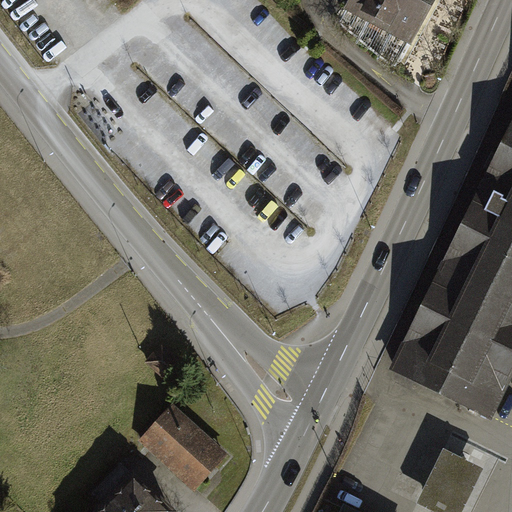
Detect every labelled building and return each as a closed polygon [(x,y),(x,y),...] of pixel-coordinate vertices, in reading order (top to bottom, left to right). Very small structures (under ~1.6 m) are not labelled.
[(351,0),(338,25),(394,56),(424,0),(351,0)] [(511,126),(393,368),(491,416),(511,372),(511,126)] [(148,362),(168,380),(182,365),(162,347),(148,362)] [(142,441),(195,489),(225,455),(172,408),(142,441)] [(444,450),(418,504),(434,511),(462,511),(484,470),(444,450)] [(170,511),(121,465),(94,494),(105,504),(97,511),(170,511)]
